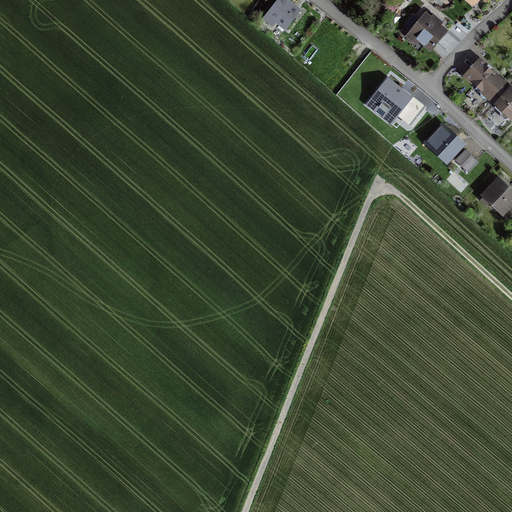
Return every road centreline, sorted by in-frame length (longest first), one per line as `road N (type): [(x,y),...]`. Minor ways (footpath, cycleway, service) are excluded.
road 1 (track): [(243,511),(377,188),(397,194),(511,298)]
road 2 (residential): [(427,85),(316,0)]
